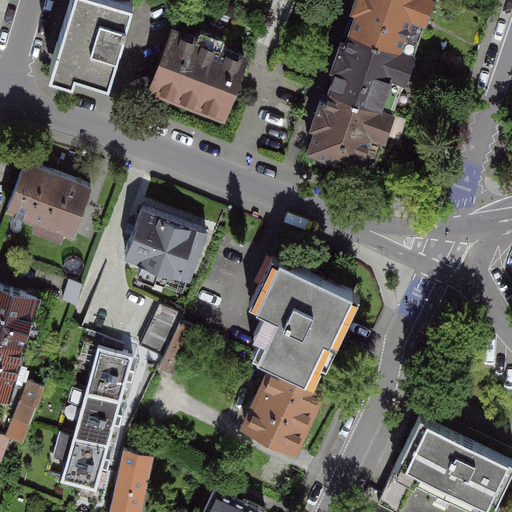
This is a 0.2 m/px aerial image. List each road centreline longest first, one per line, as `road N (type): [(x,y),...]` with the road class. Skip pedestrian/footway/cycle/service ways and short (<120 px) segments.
road 1 (residential): [(448,248),(363,230),(166,155),(0,106)]
road 2 (residential): [(448,248),(322,511)]
road 3 (residential): [(448,248),(511,55)]
